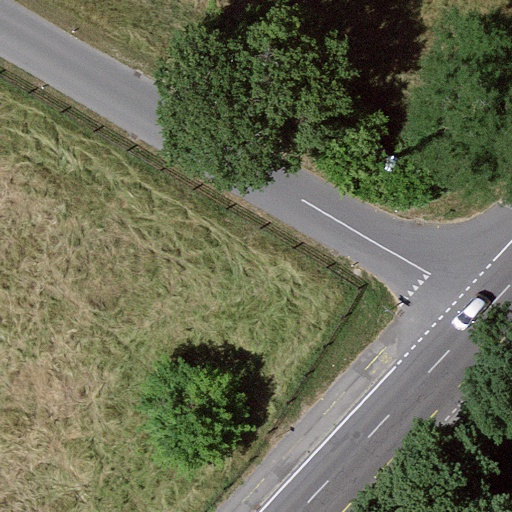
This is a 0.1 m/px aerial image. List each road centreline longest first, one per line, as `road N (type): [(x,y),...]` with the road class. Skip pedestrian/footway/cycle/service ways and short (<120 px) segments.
road 1 (tertiary): [(491,312),(0,26)]
road 2 (primary): [(307,511),(491,312)]
